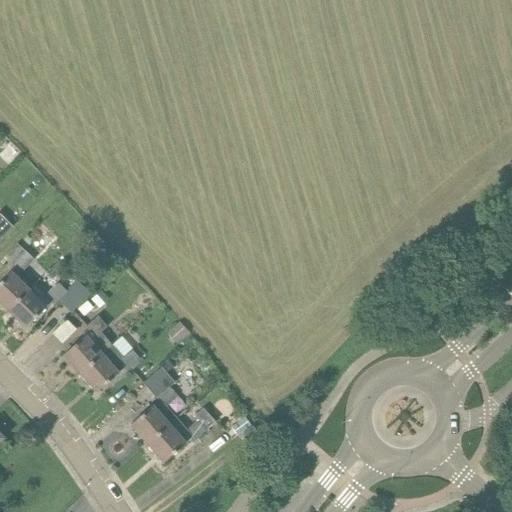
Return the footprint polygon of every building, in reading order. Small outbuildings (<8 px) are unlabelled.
[(0,241),(13,227),(0,213),(0,241)] [(0,303),(8,311),(35,283),(25,272),(35,261),(34,260),(38,256),(31,248),(26,252),(19,244),(5,257),(15,267),(0,283),(0,303)] [(75,244),(50,270),(56,276),(81,250),(75,244)] [(26,328),(47,307),(52,303),(55,307),(59,302),(72,315),(77,310),(78,308),(90,295),(76,282),(67,292),(58,283),(46,296),(35,283),(8,311),(26,328)] [(99,309),(109,299),(101,290),(91,300),(99,309)] [(77,310),(83,317),(93,308),(86,301),(78,308),(77,310)] [(61,307),(46,321),(63,339),(78,325),(61,307)] [(101,355),(112,346),(102,333),(108,328),(98,317),(84,330),(87,334),(63,355),(80,374),(101,355)] [(176,327),(168,334),(177,343),(185,336),(176,327)] [(101,355),(80,374),(97,393),(119,373),(124,370),(126,373),(141,360),(132,350),(123,357),(112,346),(101,355)] [(147,444),(177,418),(166,407),(178,396),(170,388),(175,384),(162,368),(144,384),(158,401),(131,425),(147,444)] [(147,444),(164,463),(191,439),(193,442),(215,423),(203,410),(194,418),(197,423),(188,430),(177,418),(147,444)] [(238,438),(244,433),(252,427),(246,417),(244,419),(231,428),(238,438)] [(252,427),(244,433),(254,447),(263,441),(252,427)]
